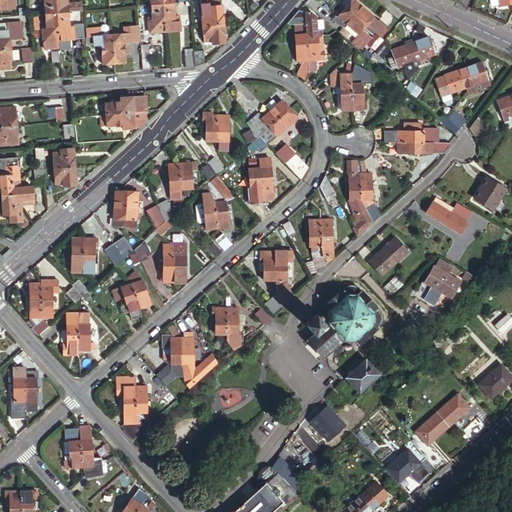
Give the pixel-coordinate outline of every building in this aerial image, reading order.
[(0,0),(0,11),(15,10),(14,0),(0,0)] [(57,14),(55,0),(40,0),(41,1),(45,1),(46,15),(57,14)] [(67,5),(66,0),(55,0),(57,14),(68,13),(82,11),(81,4),(67,5)] [(189,0),(190,8),(202,7),(204,27),(224,26),(222,7),(215,8),(214,0),(189,0)] [(351,0),(344,0),(340,5),(343,7),(346,10),(353,1),(351,0)] [(377,22),(353,1),(346,10),(366,27),(377,37),(384,28),(385,27),(378,21),(377,22)] [(172,18),(171,3),(161,4),(163,31),(178,30),(176,17),(172,18)] [(163,31),(161,4),(150,5),(151,19),(147,20),(148,32),(163,31)] [(346,10),(343,7),(336,16),(339,18),(346,10)] [(358,35),(366,27),(346,10),(339,18),(346,24),(358,35)] [(331,36),(336,32),(333,30),(318,30),(317,18),(312,14),(310,14),(307,14),(303,13),(300,11),(294,20),(290,24),(294,25),(306,26),(307,26),(308,35),(318,35),(318,36),(331,36)] [(69,27),(68,13),(57,14),(59,41),(84,38),(83,26),(69,27)] [(59,41),(57,14),(46,15),(47,29),(43,29),(45,42),(59,41)] [(339,18),(336,16),(332,20),(342,29),(346,24),(339,18)] [(0,51),(11,51),(10,41),(22,40),(21,22),(7,23),(8,32),(0,32),(0,51)] [(0,32),(8,32),(7,23),(0,23),(0,32)] [(306,26),(294,25),(296,61),(303,61),(307,61),(306,35),(306,26)] [(224,26),(204,27),(205,42),(212,41),(213,45),(225,43),(226,43),(224,26)] [(377,37),(382,41),(389,32),(384,28),(377,37)] [(136,33),(111,35),(113,64),(126,63),(124,47),(137,46),(136,33)] [(113,64),(111,35),(96,37),(97,50),(101,49),(102,64),(113,64)] [(318,52),(318,36),(318,35),(308,35),(306,35),(307,61),(307,71),(316,70),(316,61),(318,61),(318,59),(322,59),(321,52),(318,52)] [(97,50),(96,37),(85,38),(86,51),(97,50)] [(429,37),(415,42),(418,50),(410,53),(413,62),(436,53),(429,37)] [(146,39),(138,40),(141,71),(149,71),(146,39)] [(59,41),(45,42),(46,50),(60,48),(59,41)] [(415,42),(414,42),(392,50),(395,56),(398,67),(413,62),(410,53),(418,50),(415,42)] [(382,43),(371,57),(377,62),(390,50),(382,43)] [(33,50),(23,50),(24,64),(35,63),(33,50)] [(11,61),(11,51),(0,51),(0,70),(11,69),(10,61),(11,61)] [(59,52),(52,52),(52,65),(60,64),(59,52)] [(203,52),(192,53),(194,67),(196,67),(204,63),(203,52)] [(184,54),(185,68),(194,67),(192,53),(184,54)] [(398,67),(395,56),(387,59),(392,70),(398,67)] [(299,78),(301,80),(307,71),(307,61),(303,61),(295,77),(299,78)] [(481,62),(467,67),(470,76),(461,79),(465,88),(487,79),(481,62)] [(470,76),(467,67),(444,75),(444,76),(450,93),(465,88),(461,79),(470,76)] [(341,74),(335,68),(330,74),(330,88),(333,88),(340,87),(341,94),(341,110),(341,111),(353,110),(352,85),(353,78),(353,73),(341,74)] [(450,93),(444,76),(437,79),(437,81),(439,87),(439,90),(441,96),(450,93)] [(465,88),(467,93),(467,95),(490,86),(487,79),(465,88)] [(352,85),(353,110),(364,109),(362,84),(352,85)] [(106,104),(107,115),(135,113),(147,111),(148,111),(147,97),(121,99),(122,102),(106,104)] [(245,98),(237,103),(248,122),(253,118),(250,113),(245,98)] [(499,119),(511,117),(511,98),(496,101),(499,119)] [(265,130),(289,109),(282,101),(257,122),(265,130)] [(55,122),(63,121),(62,107),(54,108),(55,122)] [(0,108),(0,126),(17,125),(16,111),(8,112),(8,108),(0,108)] [(296,117),(289,109),(265,130),(260,135),(267,144),(296,117)] [(448,118),(460,128),(467,119),(454,110),(448,118)] [(124,129),(139,128),(147,120),(147,111),(135,113),(107,115),(108,126),(124,125),(124,129)] [(438,121),(455,135),(460,128),(448,118),(447,119),(443,115),(438,121)] [(218,139),(216,117),(211,117),(211,116),(202,116),(203,136),(207,136),(207,140),(218,139)] [(229,116),(216,117),(218,139),(229,138),(231,138),(229,116)] [(468,130),(475,138),(484,125),(477,117),(468,130)] [(257,137),(260,135),(265,130),(257,122),(256,135),(257,137)] [(422,141),(436,142),(436,126),(422,125),(422,122),(404,122),(404,130),(396,130),(396,141),(422,141)] [(17,125),(0,126),(0,143),(10,143),(10,139),(18,139),(17,125)] [(72,125),(62,126),(63,139),(73,138),(72,125)] [(382,135),(382,141),(396,141),(396,130),(386,130),(382,135)] [(257,137),(253,141),(262,150),(268,145),(267,144),(260,135),(257,137)] [(218,139),(219,152),(228,153),(229,138),(218,139)] [(422,141),(396,141),(396,152),(422,152),(422,141)] [(285,145),(276,154),(284,163),(293,154),(285,145)] [(55,169),(75,167),(74,150),(61,151),(61,155),(55,156),(55,169)] [(284,163),(292,172),(302,164),(293,154),(284,163)] [(219,172),(225,166),(216,155),(210,161),(219,172)] [(45,170),(44,157),(35,165),(37,186),(46,185),(45,170)] [(270,158),(259,159),(259,167),(260,167),(271,166),(270,158)] [(0,178),(1,196),(10,195),(9,181),(18,180),(18,179),(16,160),(0,160),(0,178)] [(195,161),(178,162),(181,188),(182,188),(192,187),(190,169),(196,169),(195,161)] [(178,162),(167,163),(170,198),(173,198),(182,198),(182,195),(182,188),(181,188),(178,162)] [(218,173),(209,162),(203,168),(212,178),(218,173)] [(361,176),(359,164),(349,164),(351,202),(363,201),(361,176)] [(260,167),(262,192),(266,192),(267,199),(274,198),(271,166),(260,167)] [(77,186),(75,167),(55,169),(57,183),(64,183),(64,187),(77,186)] [(260,167),(259,167),(249,168),(250,189),(249,189),(249,194),(262,192),(260,167)] [(225,202),(238,197),(218,173),(212,178),(207,182),(210,192),(213,201),(214,201),(225,201),(225,202)] [(367,213),(374,223),(381,216),(374,200),(373,175),(367,176),(361,176),(363,201),(363,206),(366,211),(367,213)] [(318,187),(318,188),(326,202),(336,197),(324,176),(323,179),(321,182),(319,185),(319,186),(318,187)] [(505,188),(487,178),(474,199),(493,209),(505,188)] [(11,208),(20,208),(19,204),(31,203),(31,186),(18,187),(18,180),(9,181),(10,195),(11,208)] [(127,189),(130,224),(140,222),(138,195),(140,194),(139,188),(127,189)] [(116,190),(116,193),(119,224),(130,224),(127,189),(120,190),(116,190)] [(203,193),(203,202),(213,201),(210,192),(203,193)] [(20,209),(20,208),(11,208),(10,195),(1,196),(3,218),(9,218),(9,225),(20,224),(20,209)] [(162,209),(168,219),(172,214),(175,211),(169,199),(159,204),(162,209)] [(214,201),(213,201),(203,202),(204,203),(205,221),(205,228),(216,228),(214,201)] [(226,210),(225,202),(225,201),(214,201),(216,228),(217,228),(221,227),(227,227),(226,210)] [(205,221),(204,203),(198,203),(196,205),(197,220),(199,222),(205,221)] [(460,219),(432,203),(424,218),(458,238),(464,228),(457,224),(460,219)] [(140,222),(130,224),(150,234),(156,229),(168,219),(162,209),(156,214),(153,211),(140,222)] [(227,227),(221,227),(222,231),(229,231),(231,229),(229,209),(226,210),(227,227)] [(352,227),(358,237),(374,223),(367,213),(352,227)] [(329,220),(319,221),(321,246),(321,257),(322,257),(331,256),(329,220)] [(321,246),(319,221),(308,222),(310,247),(311,247),(321,246)] [(288,222),(280,227),(286,237),(294,233),(288,222)] [(228,247),(232,244),(223,234),(219,237),(228,247)] [(94,237),(81,238),(82,264),(94,263),(92,244),(95,244),(94,237)] [(219,237),(215,240),(224,251),(228,247),(219,237)] [(82,264),(81,238),(70,239),(72,265),(82,264)] [(408,251),(395,238),(369,262),(382,276),(408,251)] [(121,243),(114,248),(122,260),(127,255),(129,253),(121,243)] [(221,253),(213,243),(207,249),(215,258),(221,253)] [(139,245),(132,250),(138,262),(145,259),(139,245)] [(316,270),(326,266),(322,257),(321,257),(321,246),(311,247),(311,254),(313,261),(316,270)] [(122,260),(114,248),(107,255),(115,266),(122,260)] [(162,283),(175,282),(175,281),(173,256),(173,249),(162,250),(163,277),(161,277),(162,283)] [(132,250),(129,253),(127,255),(131,265),(138,262),(132,250)] [(175,281),(175,282),(186,281),(185,256),(182,256),(182,251),(174,251),(175,257),(173,256),(175,281)] [(272,254),(270,252),(257,253),(258,264),(262,263),(263,282),(275,281),(272,254)] [(283,305),(286,303),(287,301),(291,297),(286,280),(285,263),(290,263),(289,254),(272,254),(275,281),(277,297),(283,305)] [(326,266),(334,259),(331,256),(322,257),(326,266)] [(317,273),(316,270),(313,261),(305,263),(311,275),(317,273)] [(459,281),(433,266),(423,282),(449,297),(459,281)] [(131,284),(139,309),(149,306),(142,282),(134,272),(126,279),(131,284)] [(396,278),(386,288),(392,295),(403,286),(396,278)] [(56,279),(39,280),(39,283),(42,317),(53,317),(51,291),(57,291),(56,279)] [(263,282),(275,295),(277,297),(275,281),(263,282)] [(30,328),(38,336),(48,327),(42,319),(42,317),(39,283),(28,285),(30,319),(34,324),(30,328)] [(129,285),(120,288),(124,298),(126,304),(123,305),(126,313),(139,309),(131,284),(129,285)] [(343,288),(322,307),(323,308),(316,314),(315,313),(311,317),(310,317),(310,316),(308,316),(307,317),(306,317),(305,318),(305,319),(306,321),(306,322),(305,323),(314,333),(307,340),(323,358),(343,340),(352,341),(357,346),(376,329),(375,328),(378,325),(379,324),(381,321),(380,319),(380,317),(380,315),(378,312),(376,310),(377,309),(362,293),(361,293),(355,287),(353,286),(350,285),(348,285),(346,286),(343,288)] [(80,298),(81,297),(71,287),(64,293),(74,304),(80,298)] [(124,298),(120,288),(112,291),(115,301),(124,298)] [(273,314),(283,305),(277,297),(275,295),(265,304),(273,314)] [(227,335),(226,309),(213,310),(213,316),(215,315),(216,336),(217,336),(227,335)] [(237,309),(226,309),(227,335),(227,344),(228,345),(233,352),(240,347),(241,335),(238,335),(237,309)] [(270,319),(261,310),(255,316),(264,326),(269,320),(270,319)] [(79,318),(79,313),(67,314),(67,325),(79,325),(79,318)] [(511,322),(511,320),(507,315),(495,326),(501,332),(511,322)] [(424,329),(411,317),(405,323),(417,336),(424,329)] [(172,324),(168,328),(173,337),(178,334),(177,329),(172,324)] [(64,352),(79,351),(79,325),(67,325),(68,344),(64,344),(64,352)] [(79,325),(79,351),(94,351),(94,344),(90,344),(90,325),(79,325)] [(405,339),(396,329),(385,339),(395,348),(405,339)] [(227,335),(217,336),(217,345),(228,345),(227,344),(227,335)] [(176,377),(182,377),(181,363),(180,363),(179,338),(167,339),(167,337),(160,337),(160,348),(168,348),(169,365),(163,370),(172,382),(176,377)] [(181,363),(191,363),(190,338),(179,338),(180,363),(181,363)] [(449,347),(444,342),(434,352),(439,357),(449,347)] [(182,381),(189,391),(198,383),(218,363),(213,353),(195,368),(191,363),(181,363),(182,377),(182,381)] [(380,375),(366,360),(347,377),(361,392),(380,375)] [(18,365),(14,365),(11,366),(12,399),(9,400),(10,418),(24,418),(24,403),(22,375),(18,375),(18,365)] [(511,379),(511,378),(500,365),(477,385),(490,400),(511,379)] [(156,376),(165,387),(172,382),(163,370),(156,376)] [(22,375),(24,403),(35,402),(34,374),(22,375)] [(124,412),(135,412),(134,386),(135,380),(116,381),(117,396),(123,396),(124,412)] [(135,412),(145,412),(145,386),(134,386),(135,412)] [(456,395),(435,414),(447,427),(469,408),(456,395)] [(345,428),(326,408),(310,423),(330,443),(345,428)] [(132,442),(143,432),(135,412),(124,412),(124,426),(119,427),(132,442)] [(447,427),(435,414),(414,432),(426,446),(447,427)] [(89,426),(79,427),(79,428),(81,466),(83,466),(84,477),(103,475),(101,461),(96,462),(95,458),(92,458),(89,426)] [(65,467),(81,466),(79,428),(63,429),(65,467)] [(407,449),(385,469),(398,483),(419,463),(407,449)] [(286,465),(278,456),(270,468),(275,474),(286,465)] [(275,474),(293,495),(300,488),(305,483),(287,464),(286,465),(275,474)] [(272,511),(293,495),(275,474),(270,468),(260,477),(266,483),(232,511),(272,511)] [(360,496),(371,509),(387,495),(376,482),(360,496)] [(138,511),(142,507),(149,497),(140,490),(123,511),(138,511)] [(32,511),(32,498),(36,498),(35,491),(21,492),(20,511),(32,511)] [(20,511),(21,492),(5,493),(5,503),(10,502),(10,509),(10,511),(20,511)] [(343,511),(368,511),(371,509),(360,496),(343,511)]
